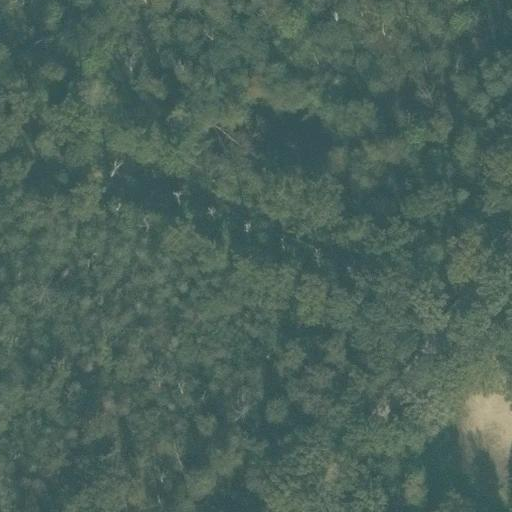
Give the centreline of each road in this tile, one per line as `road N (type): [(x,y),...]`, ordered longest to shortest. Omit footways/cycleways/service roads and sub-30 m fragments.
road 1 (track): [(441,331),(0,140)]
road 2 (unclassified): [(302,511),(511,239)]
